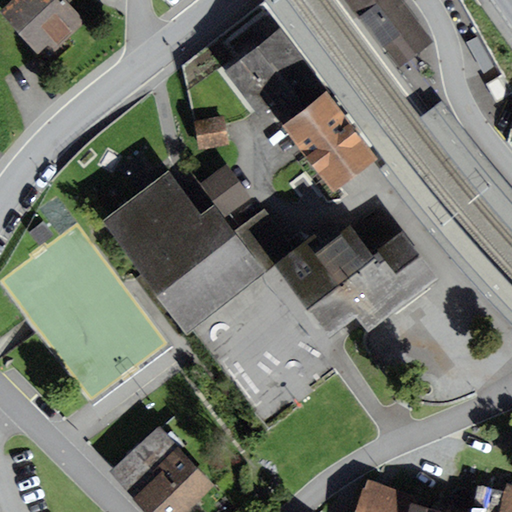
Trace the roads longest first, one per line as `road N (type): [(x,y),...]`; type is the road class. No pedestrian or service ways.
road 1 (residential): [(227,0),(60,129),(0,206)]
road 2 (residential): [(511,395),(354,462),(288,511)]
road 3 (residential): [(427,0),(446,33),(458,101),(511,169)]
road 4 (residential): [(126,511),(0,389)]
